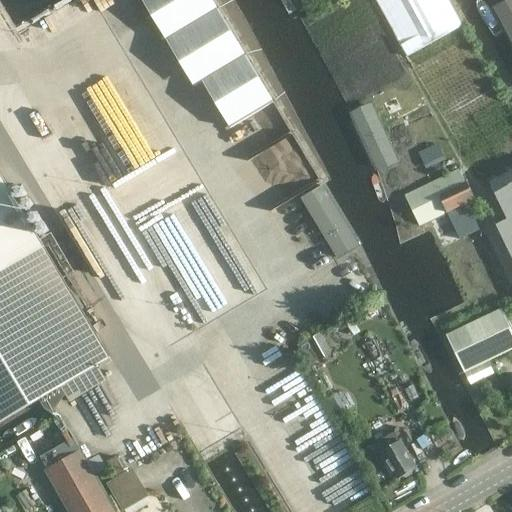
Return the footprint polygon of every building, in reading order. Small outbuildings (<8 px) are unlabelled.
[(375,0),(411,65),(466,35),(447,0),(375,0)] [(511,0),(510,0),(492,10),(511,47),(511,0)] [(460,169),(405,196),(419,226),(453,210),(475,199),(460,169)] [(0,272),(43,246),(0,174),(0,272)] [(511,259),(511,183),(494,194),(507,220),(496,225),(511,259)] [(302,199),(338,258),(359,245),(323,186),(302,199)] [(0,421),(110,357),(44,247),(0,273),(0,421)] [(491,360),(511,350),(511,333),(500,309),(447,335),(464,373),(475,367),(480,381),(496,374),(491,360)] [(331,352),(321,334),(301,346),(311,364),(331,352)] [(399,441),(394,433),(373,446),(378,455),(382,453),(398,480),(402,477),(405,478),(411,475),(411,472),(416,469),(399,441)] [(115,511),(81,450),(45,471),(68,511),(115,511)] [(108,484),(123,509),(148,495),(133,469),(108,484)]
